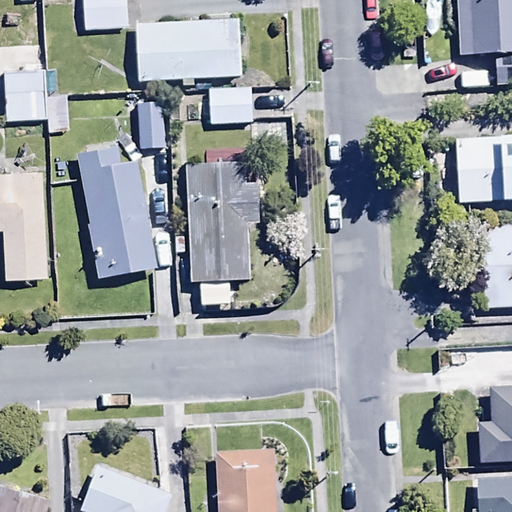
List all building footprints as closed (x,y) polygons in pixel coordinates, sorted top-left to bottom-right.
[(128,0),(84,0),(86,32),(130,30),(128,0)] [(511,0),(453,0),(457,60),(493,58),(494,90),(511,88),(511,0)] [(241,20),(133,25),(136,84),(243,80),(241,20)] [(66,100),(46,101),(45,72),(3,74),(4,123),(45,122),(45,134),(67,134),(66,100)] [(249,93),(206,94),(207,129),(250,127),(249,93)] [(161,107),(137,108),(139,151),(163,150),(161,107)] [(511,205),(511,138),(454,140),(456,207),(458,207),(511,205)] [(118,151),(78,158),(90,225),(85,225),(95,281),(156,270),(138,165),(121,168),(118,151)] [(243,162),(185,167),(193,284),(249,280),(245,225),(260,224),(257,185),(244,186),(243,162)] [(43,173),(0,176),(0,231),(2,231),(5,283),(50,280),(43,173)] [(511,311),(511,226),(471,227),(472,312),(511,311)] [(488,425),(476,425),(477,467),(511,465),(511,389),(487,390),(488,425)] [(276,511),(273,452),(215,455),(218,511),(276,511)] [(119,488),(92,478),(80,511),(167,511),(173,495),(123,477),(119,488)] [(511,511),(511,480),(478,480),(478,511),(471,511),(511,511)] [(47,511),(51,502),(0,487),(0,511),(47,511)]
